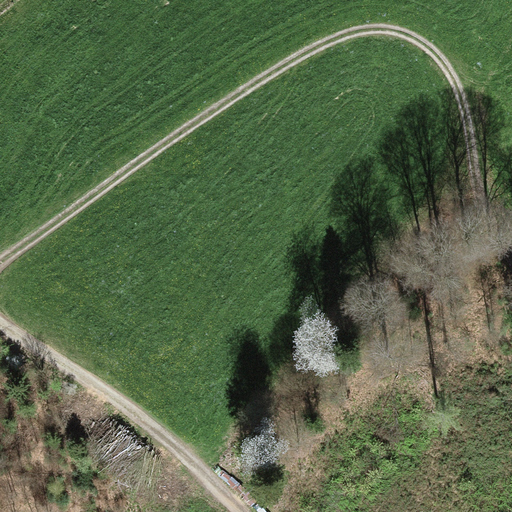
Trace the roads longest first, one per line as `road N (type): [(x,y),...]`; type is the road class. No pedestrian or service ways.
road 1 (track): [(0,261),(236,93),(304,52),(385,28),(425,42),(441,59),(459,92),(487,219),(511,260)]
road 2 (track): [(242,511),(137,412),(0,324)]
